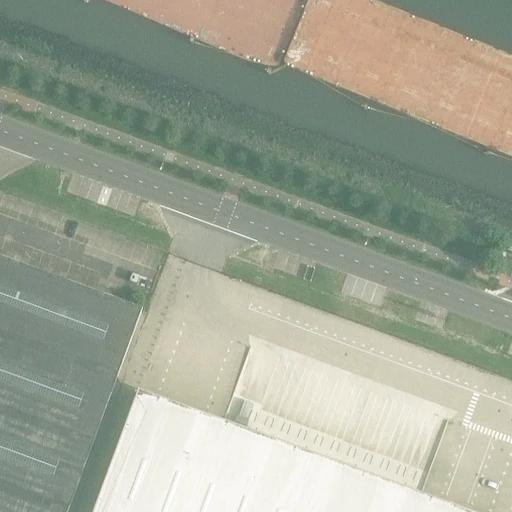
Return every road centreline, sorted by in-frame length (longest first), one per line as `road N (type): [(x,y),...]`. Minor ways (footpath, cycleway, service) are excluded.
road 1 (unclassified): [(511,321),(0,133)]
road 2 (unknown): [(511,405),(179,284)]
